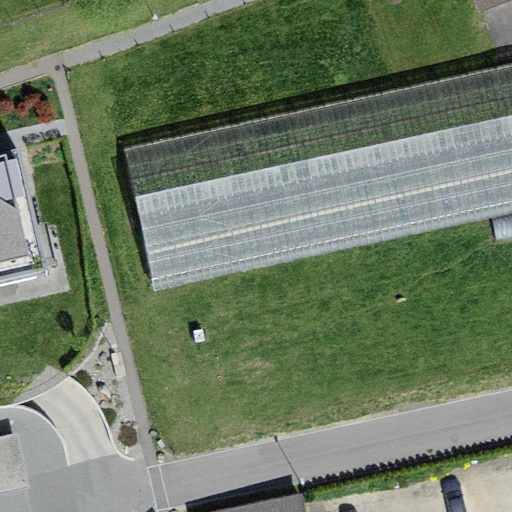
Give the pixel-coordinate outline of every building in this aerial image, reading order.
[(511,0),(468,0),(474,16),(511,1),(511,0)] [(511,65),(124,144),(152,283),(511,211),(511,65)] [(18,154),(0,157),(0,276),(15,275),(9,234),(33,229),(18,154)] [(36,511),(17,427),(0,431),(0,511),(36,511)] [(302,511),(300,499),(239,511),(302,511)]
